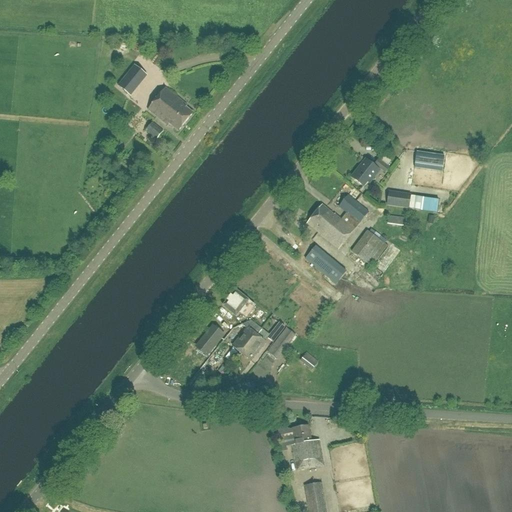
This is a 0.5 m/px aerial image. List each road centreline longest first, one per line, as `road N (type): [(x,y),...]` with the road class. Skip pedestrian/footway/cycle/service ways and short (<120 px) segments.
road 1 (tertiary): [(307,0),(0,382)]
road 2 (tertiary): [(134,375),(434,0)]
road 3 (tertiary): [(511,419),(179,396),(134,375)]
road 4 (tertiary): [(23,511),(134,375)]
